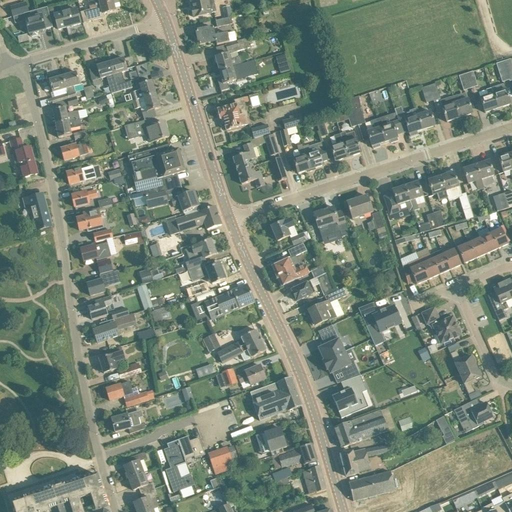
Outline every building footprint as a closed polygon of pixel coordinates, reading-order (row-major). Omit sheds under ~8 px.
[(90,11),(81,13),(84,23),(104,18),(103,14),(115,11),(113,2),(118,1),(117,0),(98,0),(99,1),(89,4),(90,11)] [(215,0),(216,0),(215,0),(191,0),(193,9),(192,9),(192,11),(191,13),(191,15),(194,17),(194,18),(211,14),(217,12),(215,0)] [(26,3),(10,7),(13,17),(28,12),(26,3)] [(223,9),(225,19),(232,17),(230,7),(223,9)] [(47,8),(24,14),(29,35),(30,34),(30,36),(32,37),(37,36),(38,34),(37,32),(46,30),(43,22),(50,20),(47,8)] [(55,16),(59,30),(81,24),(77,10),(55,16)] [(232,17),(225,19),(226,20),(216,21),(218,28),(234,25),(232,18),(233,18),(232,17)] [(230,42),(237,41),(235,32),(228,34),(228,33),(215,36),(214,28),(197,32),(200,45),(216,42),(217,46),(230,43),(230,42)] [(27,35),(20,37),(22,43),(29,41),(27,35)] [(215,57),(219,71),(248,63),(248,62),(242,64),(240,57),(239,57),(237,52),(249,48),(247,40),(217,49),(219,56),(215,57)] [(124,59),(110,63),(117,86),(125,84),(122,73),(128,72),(124,59)] [(511,65),(510,61),(502,63),(508,81),(511,79),(511,65)] [(117,86),(110,63),(97,67),(97,68),(89,70),(93,82),(107,78),(111,94),(119,92),(117,86)] [(248,63),(219,71),(221,78),(218,79),(218,78),(217,78),(221,92),(228,90),(226,84),(236,81),(234,75),(245,72),(244,71),(250,70),(248,63)] [(508,81),(502,63),(495,65),(501,84),(508,81)] [(136,72),(129,74),(131,80),(137,78),(136,72)] [(66,90),(68,95),(75,92),(74,88),(80,86),(76,73),(62,77),(66,90)] [(472,73),(466,75),(471,89),(477,87),(472,73)] [(471,89),(466,75),(457,78),(462,92),(471,89)] [(49,81),(53,93),(66,90),(62,77),(49,81)] [(130,94),(133,102),(156,95),(152,81),(139,85),(141,91),(130,94)] [(132,82),(125,84),(117,86),(119,92),(133,88),(132,82)] [(434,85),(429,87),(433,102),(439,100),(434,85)] [(493,94),(498,109),(503,107),(510,105),(511,105),(504,85),(492,89),(493,94)] [(81,99),(82,103),(95,99),(91,87),(84,89),(86,98),(81,99)] [(433,102),(429,87),(420,90),(425,104),(433,102)] [(486,113),(498,109),(493,94),(491,90),(479,94),(485,114),(486,113)] [(251,106),(259,104),(256,93),(248,95),(251,106)] [(48,100),(49,106),(67,101),(69,100),(68,95),(48,100)] [(156,95),(133,102),(135,111),(146,107),(147,112),(142,114),(144,121),(156,117),(154,111),(160,109),(156,95)] [(109,102),(106,96),(97,100),(100,106),(109,102)] [(359,97),(350,100),(354,112),(359,126),(365,124),(360,109),(361,109),(359,97)] [(460,119),(455,103),(453,97),(440,101),(447,123),(448,123),(448,122),(454,120),(460,119)] [(77,98),(69,100),(67,101),(69,106),(78,104),(77,98)] [(218,110),(221,120),(224,119),(227,131),(245,126),(245,125),(250,124),(244,103),(249,101),(248,98),(234,101),(235,106),(218,110)] [(468,99),(455,103),(460,119),(465,117),(465,116),(472,114),(472,115),(473,115),(470,105),(468,99)] [(53,111),(56,125),(79,120),(79,119),(80,119),(79,112),(67,115),(66,108),(53,111)] [(417,132),(422,131),(417,116),(415,110),(410,112),(412,118),(405,120),(404,116),(397,118),(398,122),(402,134),(408,132),(409,135),(410,135),(411,137),(418,135),(417,132)] [(431,111),(417,116),(422,131),(428,129),(434,127),(435,127),(431,111)] [(354,112),(346,115),(351,129),(359,126),(354,112)] [(304,125),(301,114),(289,117),(290,119),(283,121),(285,131),(304,125)] [(384,117),(377,120),(385,143),(390,141),(390,143),(391,144),(398,142),(398,141),(397,139),(398,139),(397,136),(402,134),(398,122),(387,125),(384,117)] [(79,120),(56,125),(59,139),(71,136),(70,131),(82,128),(80,119),(79,119),(79,120)] [(385,143),(377,120),(371,122),(374,130),(367,132),(372,147),(373,149),(380,147),(380,145),(385,143)] [(323,121),(316,123),(321,137),(328,135),(323,121)] [(147,128),(143,130),(145,136),(147,135),(150,143),(169,138),(165,123),(152,126),(152,127),(147,128)] [(135,125),(126,128),(129,140),(139,138),(135,125)] [(267,125),(251,130),(254,139),(270,134),(267,125)] [(74,135),(76,141),(87,137),(86,131),(74,135)] [(281,133),(285,148),(292,146),(288,131),(281,133)] [(347,134),(341,136),(348,158),(354,156),(360,154),(361,154),(357,141),(358,140),(356,134),(348,137),(347,134)] [(273,135),(263,138),(265,143),(268,142),(271,156),(278,154),(273,135)] [(348,158),(341,136),(335,138),(337,144),(330,147),(335,162),(336,162),(343,159),(343,160),(348,158)] [(246,155),(233,159),(238,172),(253,167),(251,160),(256,158),(252,147),(265,143),(263,138),(250,142),(251,144),(243,146),(246,155)] [(10,142),(13,152),(17,166),(21,165),(24,178),(38,174),(30,147),(25,149),(23,139),(10,142)] [(75,145),(61,149),(65,161),(81,157),(91,154),(88,141),(82,143),(83,145),(76,147),(75,145)] [(305,172),(311,170),(303,146),(302,142),(297,144),(298,150),(294,151),(293,154),(294,159),(293,159),(298,175),(299,174),(305,172)] [(303,146),(311,170),(316,168),(323,166),(323,167),(324,166),(322,162),(328,161),(322,143),(309,147),(308,145),(304,147),(303,146)] [(173,152),(171,145),(128,158),(136,188),(128,190),(131,201),(145,197),(145,198),(165,193),(181,188),(180,184),(165,188),(163,181),(156,157),(173,152)] [(179,150),(173,152),(156,157),(163,181),(186,174),(179,150)] [(499,158),(503,173),(510,171),(511,178),(511,156),(511,154),(506,156),(500,158),(499,158)] [(280,160),(272,163),(278,182),(287,179),(280,160)] [(482,164),(476,166),(483,187),(493,184),(494,182),(493,177),(494,176),(489,161),(488,161),(488,162),(482,164)] [(464,169),(463,169),(468,184),(475,182),(478,191),(484,189),(483,187),(476,166),(471,167),(471,168),(464,170),(464,169)] [(253,167),(238,172),(242,185),(255,181),(257,189),(265,187),(260,172),(255,173),(253,167)] [(81,169),(67,173),(70,186),(96,179),(93,168),(81,171),(81,169)] [(109,174),(111,181),(123,178),(121,171),(109,174)] [(446,175),(441,177),(448,199),(448,201),(459,197),(459,196),(462,195),(459,187),(459,188),(454,173),(453,173),(452,171),(446,173),(446,175)] [(448,199),(441,177),(436,179),(435,176),(428,179),(429,181),(428,181),(433,196),(437,195),(439,202),(448,199)] [(411,185),(405,187),(413,212),(417,211),(414,200),(423,197),(418,182),(417,183),(411,185)] [(413,212),(405,187),(400,188),(400,189),(393,191),(393,190),(392,191),(394,194),(384,198),(390,216),(406,210),(407,214),(413,212)] [(72,196),(75,208),(90,204),(89,200),(98,198),(96,191),(87,194),(87,192),(72,196)] [(171,200),(174,207),(181,205),(183,212),(199,207),(194,192),(178,198),(171,200)] [(165,193),(145,198),(148,210),(168,205),(165,193)] [(23,200),(26,209),(28,208),(28,210),(31,209),(37,231),(52,227),(43,194),(28,198),(28,199),(23,200)] [(498,196),(502,210),(509,208),(505,194),(498,196)] [(347,203),(352,219),(373,213),(367,197),(347,203)] [(99,202),(100,209),(113,206),(112,200),(99,202)] [(473,218),(480,216),(476,201),(469,203),(473,218)] [(215,207),(175,221),(179,233),(205,224),(207,231),(222,226),(215,207)] [(334,208),(314,214),(322,238),(340,232),(341,237),(349,234),(342,212),(336,214),(334,208)] [(85,217),(77,219),(80,231),(87,229),(88,232),(103,229),(101,221),(98,209),(84,213),(85,217)] [(439,228),(446,225),(441,211),(434,214),(439,228)] [(378,230),(381,243),(388,241),(384,228),(379,212),(372,215),(377,230),(378,230)] [(500,215),(502,221),(508,219),(505,213),(500,215)] [(439,228),(434,214),(427,216),(432,230),(439,228)] [(284,222),(272,227),(278,242),(290,237),(287,229),(294,226),(291,220),(285,223),(284,222)] [(503,226),(500,227),(501,230),(502,229),(508,243),(510,242),(503,226)] [(490,234),(497,250),(508,245),(508,243),(502,229),(501,230),(490,234)] [(40,231),(22,236),(23,242),(41,236),(40,231)] [(111,231),(94,235),(96,243),(107,240),(113,238),(111,231)] [(298,236),(291,239),(294,246),(310,240),(307,232),(298,236)] [(490,234),(479,239),(486,254),(497,250),(490,234)] [(141,235),(140,235),(125,238),(124,239),(126,246),(139,243),(140,245),(143,244),(141,235)] [(397,246),(411,242),(409,237),(395,241),(397,246)] [(479,239),(468,244),(475,259),(486,254),(479,239)] [(211,241),(192,248),(186,250),(191,262),(185,264),(188,271),(206,264),(204,259),(216,255),(211,241)] [(316,245),(319,253),(326,250),(322,242),(316,245)] [(81,250),(85,266),(94,264),(93,260),(97,259),(97,261),(111,258),(107,244),(95,247),(95,246),(81,250)] [(178,244),(167,247),(169,256),(181,253),(178,244)] [(303,244),(288,251),(291,259),(296,257),(306,252),(303,244)] [(475,259),(468,244),(457,249),(464,264),(475,259)] [(454,250),(443,255),(450,271),(461,266),(454,250)] [(430,255),(419,260),(428,280),(439,275),(432,260),(430,255)] [(443,255),(432,260),(439,275),(450,271),(443,255)] [(289,259),(273,267),(282,287),(299,279),(309,274),(305,265),(301,267),(294,270),(289,260),(289,259)] [(415,281),(417,285),(428,280),(419,260),(403,267),(408,285),(415,281)] [(99,264),(102,276),(114,273),(110,261),(99,264)] [(205,265),(191,270),(195,281),(209,276),(212,285),(225,280),(220,264),(206,269),(205,265)] [(324,266),(311,272),(314,279),(317,278),(327,274),(324,266)] [(149,270),(139,273),(143,285),(153,282),(149,270)] [(384,274),(388,283),(396,279),(392,271),(384,274)] [(87,285),(91,296),(105,292),(105,290),(120,286),(116,273),(101,277),(102,280),(87,285)] [(184,273),(171,277),(173,282),(186,278),(184,273)] [(330,295),(335,293),(330,280),(319,285),(325,297),(330,295)] [(511,300),(504,283),(497,285),(498,287),(493,289),(498,299),(490,302),(499,322),(507,318),(504,311),(509,309),(506,302),(511,300)] [(192,289),(195,297),(210,291),(207,284),(192,289)] [(307,284),(292,291),(293,294),(291,295),(294,300),(296,299),(297,302),(306,298),(311,296),(310,296),(312,295),(307,284)] [(137,288),(145,311),(153,308),(151,301),(146,285),(137,288)] [(205,305),(213,322),(255,303),(247,286),(238,290),(205,305)] [(337,294),(336,292),(331,295),(334,304),(349,298),(346,290),(337,294)] [(105,307),(113,305),(110,297),(95,302),(96,305),(88,308),(92,321),(108,316),(105,307)] [(151,301),(153,308),(154,309),(159,307),(159,306),(157,299),(151,301)] [(309,311),(315,326),(319,325),(329,320),(336,317),(329,302),(309,311)] [(374,303),(358,309),(366,328),(376,324),(380,333),(402,324),(394,307),(378,314),(374,303)] [(169,307),(152,312),(155,323),(162,321),(161,315),(170,313),(169,307)] [(436,335),(440,345),(461,336),(460,333),(461,333),(459,328),(458,328),(453,317),(441,323),(439,320),(440,320),(435,308),(422,314),(427,326),(428,325),(429,327),(431,328),(434,336),(436,335)] [(112,314),(114,321),(130,316),(128,310),(112,314)] [(114,321),(100,325),(102,329),(94,331),(98,344),(119,337),(117,331),(138,325),(135,315),(130,316),(114,321)] [(419,327),(415,316),(406,319),(409,330),(419,327)] [(332,326),(318,332),(321,338),(335,332),(332,326)] [(217,353),(222,364),(241,354),(244,361),(251,358),(251,359),(266,351),(256,331),(241,338),(245,345),(241,347),(238,343),(217,353)] [(204,341),(210,354),(222,348),(215,335),(204,341)] [(325,346),(319,349),(324,361),(344,352),(338,338),(330,342),(331,344),(325,346)] [(422,359),(429,355),(425,348),(418,352),(422,359)] [(324,361),(323,362),(327,371),(328,370),(330,374),(342,369),(347,381),(361,376),(354,362),(350,364),(344,352),(324,361)] [(451,355),(459,375),(476,367),(474,364),(476,362),(474,359),(472,358),(471,357),(467,359),(465,356),(460,359),(457,352),(451,355)] [(99,359),(104,374),(118,370),(115,362),(124,360),(122,353),(113,355),(99,359)] [(194,369),(197,378),(215,373),(212,363),(194,369)] [(119,373),(121,380),(143,373),(140,364),(131,367),(132,369),(119,373)] [(237,377),(240,384),(248,381),(251,386),(266,379),(260,366),(245,373),(245,374),(237,377)] [(476,367),(459,375),(468,395),(474,392),(471,385),(477,383),(476,380),(481,378),(480,376),(481,375),(480,371),(478,371),(476,367)] [(233,369),(217,375),(222,389),(237,384),(233,369)] [(159,376),(162,383),(169,380),(166,373),(159,376)] [(345,392),(332,397),(342,419),(351,415),(350,412),(359,408),(355,399),(358,397),(363,395),(362,393),(367,392),(361,376),(360,376),(360,377),(347,381),(341,383),(342,384),(345,392)] [(292,379),(250,394),(253,400),(251,401),(259,421),(288,411),(288,412),(302,406),(292,379)] [(130,383),(106,390),(110,402),(124,397),(125,401),(140,396),(137,388),(132,390),(130,383)] [(180,389),(184,401),(192,398),(188,387),(180,389)] [(140,396),(125,401),(128,409),(154,400),(153,392),(140,396)] [(454,411),(465,434),(494,419),(486,403),(478,407),(475,401),(469,404),(454,411)] [(192,404),(186,406),(188,413),(195,410),(192,404)] [(334,428),(342,449),(388,432),(387,430),(395,427),(388,409),(334,428)] [(141,412),(112,419),(115,433),(129,430),(130,434),(145,429),(144,424),(141,425),(139,418),(143,417),(141,412)] [(399,422),(403,433),(415,429),(411,418),(399,422)] [(280,429),(256,437),(260,448),(268,445),(272,458),(285,453),(283,449),(287,447),(280,429)] [(188,437),(178,441),(185,460),(194,457),(195,459),(205,455),(199,438),(190,442),(188,437)] [(185,460),(178,441),(167,445),(169,449),(164,451),(171,469),(166,471),(174,494),(195,486),(191,475),(181,479),(176,467),(187,464),(185,460)] [(299,450),(279,457),(282,468),(303,462),(304,466),(317,461),(312,445),(299,449),(299,450)] [(370,470),(367,458),(391,453),(389,445),(365,450),(353,453),(353,452),(341,455),(346,477),(358,474),(358,473),(370,470)] [(208,455),(213,469),(233,463),(231,459),(237,457),(234,446),(208,455)] [(124,467),(129,479),(144,473),(139,462),(144,460),(142,454),(128,459),(130,465),(124,467)] [(304,472),(309,495),(316,493),(326,490),(320,467),(310,469),(310,470),(304,472)] [(289,468),(272,475),(276,483),(288,478),(293,476),(289,468)] [(349,484),(353,502),(395,491),(391,472),(349,484)] [(139,489),(141,495),(155,490),(153,484),(148,485),(144,473),(129,479),(133,491),(139,489)] [(53,511),(58,510),(58,511),(109,511),(97,475),(13,502),(15,511),(53,511)] [(276,483),(276,484),(278,488),(290,484),(288,478),(276,483)] [(216,479),(210,482),(213,489),(219,487),(216,479)] [(495,483),(498,489),(498,491),(505,488),(502,480),(495,483)] [(490,493),(498,489),(495,483),(487,486),(490,493)] [(155,490),(141,495),(143,500),(134,504),(137,511),(149,511),(154,510),(149,498),(157,495),(155,490)] [(511,511),(511,494),(502,499),(504,502),(509,511),(511,511)] [(180,496),(170,499),(173,506),(183,502),(180,496)] [(456,508),(461,506),(458,499),(453,502),(456,508)] [(484,508),(481,509),(482,511),(483,511),(509,511),(504,502),(494,507),(492,504),(484,508)]
